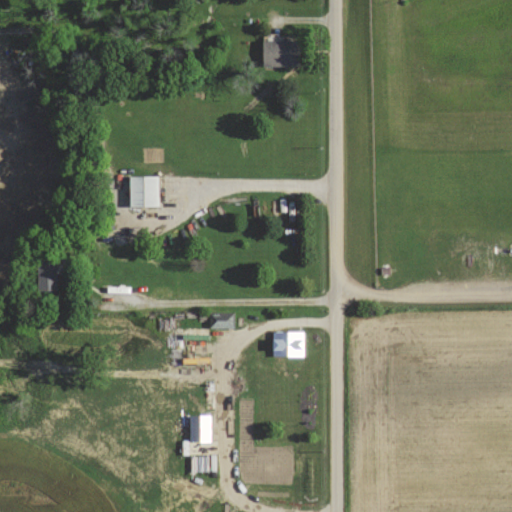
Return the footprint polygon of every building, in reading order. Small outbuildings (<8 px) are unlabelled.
[(262,65),(299,66),(299,41),(263,40),(262,65)] [(129,206),(158,206),(158,175),(129,176),(129,206)] [(56,290),(56,259),(36,260),(37,291),(56,290)] [(209,328),(234,328),(234,313),(210,312),(209,328)] [(303,356),(303,331),(272,332),(272,356),(303,356)] [(208,414),(186,415),(188,441),(209,440),(208,414)]
